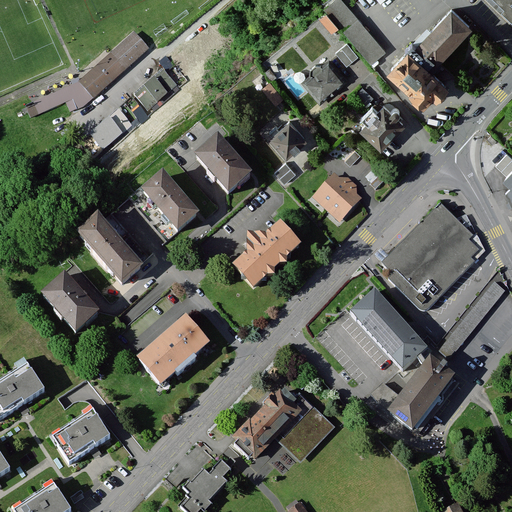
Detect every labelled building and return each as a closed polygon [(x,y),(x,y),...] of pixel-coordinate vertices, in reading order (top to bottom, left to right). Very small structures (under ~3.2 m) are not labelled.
[(349,11),(340,0),(330,0),(322,7),(373,65),(387,53),(349,11)] [(511,7),(511,6),(511,4),(511,0),(486,0),(511,24),(511,7)] [(407,53),(390,72),(425,105),(431,98),(436,103),(448,91),(427,71),(469,26),(451,10),(416,47),(412,44),(405,51),(407,53)] [(134,32),(80,81),(26,106),(30,118),(66,102),(70,111),(83,106),(94,97),(148,48),(134,32)] [(348,43),(336,53),(347,66),(359,56),(348,43)] [(311,79),(305,83),(319,102),(344,81),(329,64),(322,70),(321,68),(316,67),(310,71),(309,76),(311,79)] [(163,69),(134,94),(148,111),(177,86),(163,69)] [(283,100),(270,83),(261,90),(275,107),(283,100)] [(380,97),(356,124),(380,145),(404,119),(380,97)] [(133,98),(126,103),(139,120),(146,114),(133,98)] [(126,103),(119,109),(132,125),(139,120),(126,103)] [(119,109),(109,117),(122,133),(132,125),(119,109)] [(109,117),(89,132),(103,149),(122,133),(109,117)] [(289,121),(269,139),(288,160),(308,142),(289,121)] [(103,149),(89,132),(80,140),(93,157),(103,149)] [(219,138),(196,158),(228,195),(251,175),(219,138)] [(360,157),(354,151),(345,160),(350,166),(360,157)] [(511,187),(507,193),(511,205),(511,161),(507,156),(498,166),(509,177),(505,180),(511,187)] [(285,164),(275,173),(284,184),(295,175),(285,164)] [(197,216),(161,175),(141,192),(178,233),(197,216)] [(313,197),(326,209),(347,187),(334,175),(313,197)] [(384,181),(379,176),(370,184),(376,190),(384,181)] [(441,206),(382,265),(393,276),(389,280),(421,312),(427,311),(471,267),(486,252),(476,235),(473,238),(441,206)] [(122,285),(142,268),(100,220),(80,237),(122,285)] [(256,290),(299,247),(279,226),(235,269),(256,290)] [(74,334),(96,315),(64,279),(42,298),(74,334)] [(490,279),(440,351),(450,358),(462,341),(466,344),(505,288),(490,279)] [(427,349),(376,293),(351,315),(356,320),(360,325),(364,330),(368,334),(372,339),(376,343),(381,348),(385,353),(389,357),(393,362),(402,372),(418,358),(427,349)] [(208,349),(184,322),(138,362),(162,389),(208,349)] [(389,414),(388,415),(412,433),(438,400),(453,380),(431,360),(425,367),(401,398),(384,385),(371,397),(378,405),(389,414)] [(0,384),(0,421),(45,391),(28,365),(0,384)] [(279,392),(234,440),(257,461),(276,441),(302,413),(291,404),(279,392)] [(299,395),(291,404),(302,413),(276,441),(296,460),(301,465),(335,429),(299,395)] [(52,439),(69,465),(110,438),(93,412),(52,439)] [(0,479),(11,471),(0,454),(0,479)] [(199,467),(178,489),(181,492),(184,495),(175,503),(184,511),(194,511),(196,510),(198,511),(201,511),(210,503),(206,499),(222,481),(217,476),(224,469),(217,462),(205,473),(199,467)] [(16,511),(71,511),(54,487),(16,511)]
